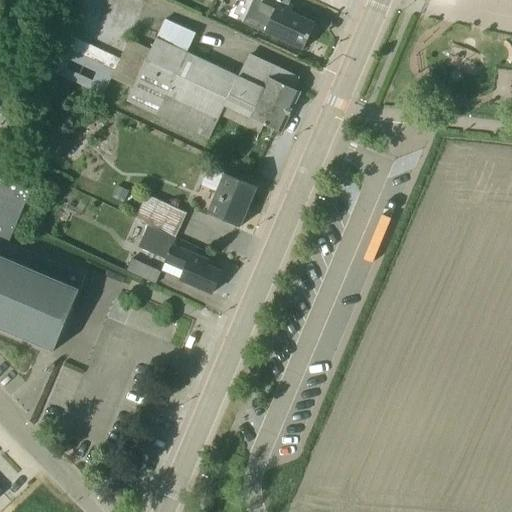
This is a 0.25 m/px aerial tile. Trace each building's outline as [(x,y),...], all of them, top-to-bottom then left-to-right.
[(292,0),(260,0),(262,0),(257,12),(271,18),(264,34),(304,52),(317,24),(287,11),(292,0)] [(194,34),(163,20),(151,48),(130,39),(120,62),(63,37),(47,72),(104,97),(111,80),(132,89),(126,102),(210,140),(220,119),(254,134),(259,123),(282,133),(300,93),(293,90),(298,78),(244,54),(234,76),(185,54),(194,34)] [(280,183),(296,140),(271,131),(255,174),(280,183)] [(238,229),(256,189),(208,167),(199,186),(217,194),(207,216),(238,229)] [(0,330),(53,352),(65,324),(84,277),(7,244),(31,187),(0,174),(0,330)] [(148,227),(176,240),(186,215),(146,197),(135,222),(148,227)] [(182,273),(179,282),(211,296),(221,273),(206,266),(207,263),(172,248),(176,240),(148,227),(138,250),(163,261),(162,264),(182,273)] [(160,269),(137,259),(131,274),(154,284),(160,269)]
